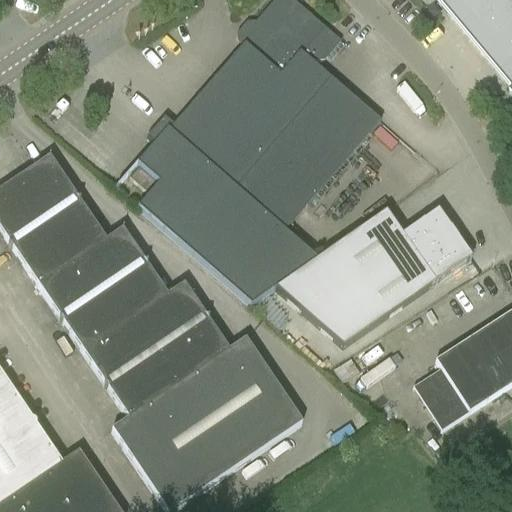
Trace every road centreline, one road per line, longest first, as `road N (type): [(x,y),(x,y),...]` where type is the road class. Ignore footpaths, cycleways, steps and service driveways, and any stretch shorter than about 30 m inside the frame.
road 1 (unknown): [(230,511),(299,459),(311,439),(312,409),(280,361),(0,94)]
road 2 (unclassified): [(511,210),(453,104),(357,0)]
road 3 (unknown): [(0,308),(128,511)]
road 4 (tertiary): [(0,77),(112,0)]
